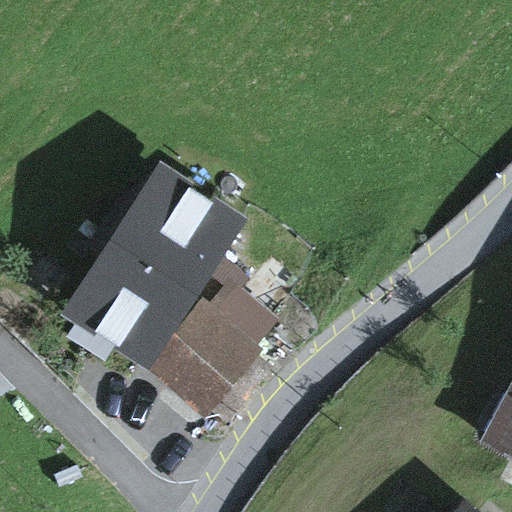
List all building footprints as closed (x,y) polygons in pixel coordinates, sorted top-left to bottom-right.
[(245,224),(161,169),(65,315),(149,370),(200,293),(245,224)] [(240,285),(218,309),(259,345),(281,321),(240,285)] [(149,370),(203,416),(264,350),(259,345),(218,309),(200,293),(149,370)] [(511,400),(486,450),(511,463),(511,400)] [(483,511),(460,493),(443,511),(483,511)]
